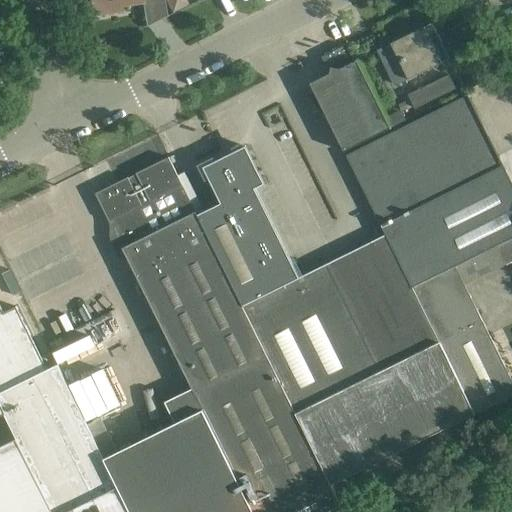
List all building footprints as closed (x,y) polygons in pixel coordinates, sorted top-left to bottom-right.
[(89,0),(92,15),(122,10),(121,6),(142,2),(141,0),(89,0)] [(186,0),(165,0),(172,13),(189,5),(186,0)] [(450,59),(433,23),(391,44),(409,80),(450,59)] [(330,74),(311,84),(345,152),(391,129),(357,61),(341,69),(332,68),(330,74)] [(346,156),(386,236),(412,288),(455,267),(511,238),(511,183),(468,95),(346,156)] [(243,307),(300,279),(256,189),(265,184),(246,147),(204,168),(222,204),(198,216),(243,307)] [(130,511),(329,511),(341,506),(330,485),(243,307),(198,216),(169,157),(97,193),(119,238),(113,241),(118,251),(123,249),(192,389),(166,402),(177,423),(104,459),(130,511)] [(300,279),(243,307),(330,485),(474,414),(412,288),(386,236),(300,279)] [(511,238),(455,267),(465,287),(511,263),(511,238)] [(511,381),(465,287),(455,267),(412,288),(474,414),(475,417),(511,398),(511,381)] [(0,511),(129,511),(103,460),(58,365),(47,370),(16,307),(4,313),(0,305),(0,417),(5,415),(39,483),(0,502),(0,511)]
